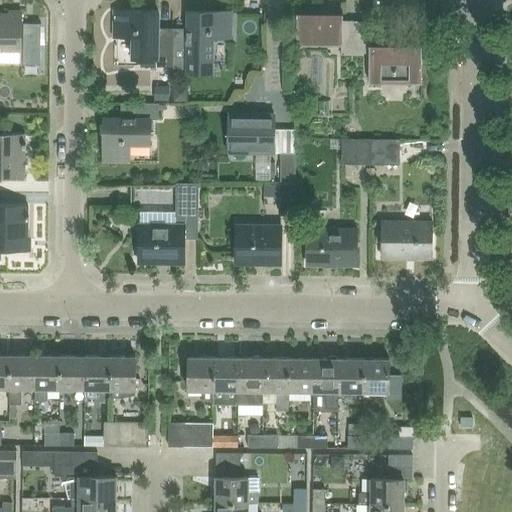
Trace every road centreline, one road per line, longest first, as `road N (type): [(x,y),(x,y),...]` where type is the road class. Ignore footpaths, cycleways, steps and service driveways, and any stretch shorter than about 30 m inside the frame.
road 1 (residential): [(72,306),(471,309)]
road 2 (residential): [(471,309),(475,0)]
road 3 (residential): [(72,306),(74,0)]
